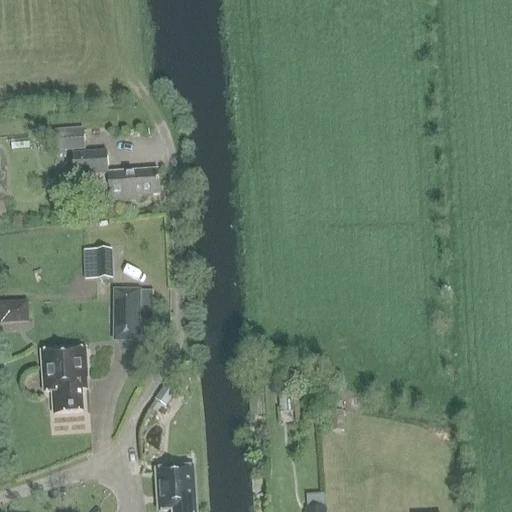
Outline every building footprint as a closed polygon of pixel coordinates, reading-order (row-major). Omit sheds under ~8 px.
[(85,152),(83,130),(55,132),(56,154),(85,152)] [(138,198),(159,197),(158,172),(108,176),(106,154),(72,157),(74,179),(95,178),(96,194),(109,193),(109,204),(138,202),(138,198)] [(112,281),(111,251),(94,252),(95,281),(112,281)] [(141,344),(141,327),(141,294),(117,294),(116,344),(141,344)] [(85,417),(83,393),(88,393),(87,382),(89,382),(87,352),(42,355),(45,397),(53,396),(54,419),(85,417)] [(155,402),(165,409),(174,395),(164,388),(155,402)] [(294,414),(293,397),(278,398),(279,415),(294,414)] [(343,433),(342,413),(329,414),(330,433),(343,433)] [(196,511),(194,469),(156,472),(158,511),(196,511)]
